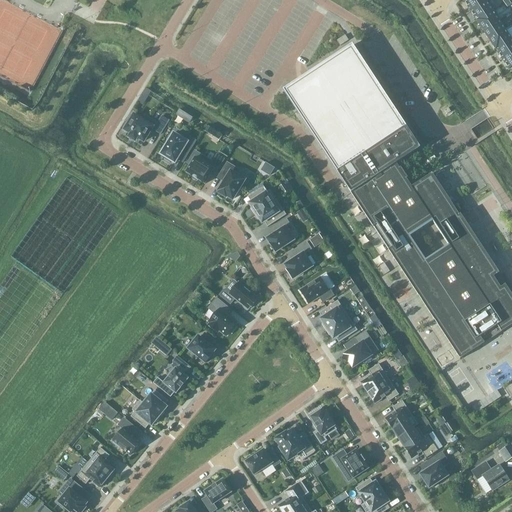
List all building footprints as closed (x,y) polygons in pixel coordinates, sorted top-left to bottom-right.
[(262,5),(270,10),(273,5),(264,0),(262,5)] [(471,12),(487,2),(485,0),(467,0),(464,2),(465,2),(471,12)] [(487,2),(471,12),(477,21),(477,22),(493,11),(487,2)] [(499,21),(493,11),(477,22),(477,23),(478,22),(483,31),(499,21)] [(505,30),(499,21),(483,31),(489,40),(505,30)] [(287,22),(285,26),(294,31),(296,26),(287,22)] [(208,40),(214,42),(220,28),(209,23),(204,34),(209,36),(208,40)] [(511,39),(505,30),(489,40),(495,49),(495,50),(511,39)] [(348,41),(345,35),(337,41),(340,46),(348,41)] [(511,40),(511,39),(495,50),(496,50),(502,59),(511,52),(511,40)] [(291,86),(283,91),(345,185),(351,194),(460,360),(511,325),(511,296),(505,286),(501,288),(494,278),(499,274),(498,273),(460,215),(459,216),(432,174),(411,188),(406,180),(407,179),(400,169),(399,170),(396,165),(417,151),(420,149),(352,46),(310,73),(291,86)] [(511,52),(502,59),(509,69),(511,67),(511,52)] [(254,72),(252,76),(263,81),(265,77),(254,72)] [(180,110),(176,115),(189,123),(192,118),(180,110)] [(133,117),(131,115),(126,123),(129,124),(125,130),(131,134),(129,138),(135,141),(137,138),(144,142),(147,136),(149,137),(154,129),(156,130),(155,131),(161,135),(169,121),(162,117),(158,123),(152,120),(149,125),(134,116),(133,117)] [(173,135),(171,134),(166,141),(168,143),(161,155),(162,156),(161,158),(170,163),(171,161),(175,163),(179,157),(184,160),(196,141),(190,137),(187,142),(173,134),(173,135)] [(190,166),(186,173),(205,184),(211,174),(214,176),(224,160),(217,155),(213,162),(195,151),(187,164),(190,166)] [(238,169),(227,163),(220,175),(227,179),(219,191),(220,192),(219,193),(226,197),(226,196),(232,200),(236,194),(238,194),(241,188),(240,187),(245,180),(235,175),(238,169)] [(266,163),(261,171),(270,176),(274,169),(266,163)] [(287,182),(281,185),(286,193),(292,189),(287,182)] [(270,190),(267,192),(264,187),(250,196),(253,201),(249,204),(252,208),(250,209),(254,215),(276,200),(270,190)] [(286,215),(276,200),(254,215),(258,221),(259,220),(262,224),(266,221),(270,226),(286,215)] [(269,244),(275,253),(293,240),(285,229),(290,225),(287,220),(268,232),(271,237),(268,239),(270,244),(269,244)] [(319,235),(310,241),(313,246),(318,243),(320,244),(324,241),(319,235)] [(296,259),(286,266),(289,270),(287,271),(292,279),(311,267),(306,259),(304,255),(311,250),(307,242),(292,252),(296,259)] [(384,263),(379,267),(385,275),(390,272),(384,263)] [(320,278),(300,291),(309,304),(319,298),(323,303),(334,296),(330,290),(329,291),(320,278)] [(225,290),(220,296),(230,305),(235,299),(248,310),(251,307),(252,308),(256,302),(255,302),(258,299),(252,294),(253,292),(247,287),(246,289),(240,284),(231,295),(225,290)] [(356,286),(350,290),(354,296),(359,292),(356,286)] [(229,309),(217,299),(212,305),(219,311),(209,323),(210,323),(208,325),(218,333),(219,331),(226,336),(230,332),(232,333),(236,327),(235,326),(236,324),(225,315),(229,309)] [(325,330),(348,316),(338,301),(321,312),(324,317),(320,319),(323,324),(322,325),(325,330)] [(375,315),(370,319),(373,324),(378,321),(375,315)] [(348,316),(325,330),(329,336),(331,335),(333,340),(338,337),(341,342),(358,331),(348,316)] [(373,343),(366,332),(344,346),(348,353),(345,355),(345,356),(344,357),(347,362),(349,361),(353,368),(371,356),(366,348),(373,343)] [(198,338),(189,349),(197,356),(196,358),(202,363),(203,361),(206,363),(212,356),(211,355),(214,351),(211,348),(216,342),(205,334),(200,339),(198,338)] [(166,346),(162,351),(167,355),(171,350),(166,346)] [(158,378),(153,383),(171,398),(174,393),(176,394),(188,379),(183,375),(186,372),(187,373),(191,368),(177,357),(173,361),(178,366),(164,383),(158,378)] [(361,383),(368,394),(389,380),(379,364),(369,371),(372,376),(361,383)] [(399,395),(389,380),(368,394),(375,404),(386,397),(389,402),(399,395)] [(417,381),(409,386),(412,390),(420,385),(417,381)] [(140,401),(160,418),(165,413),(164,412),(167,408),(165,406),(169,401),(155,390),(144,404),(140,401)] [(497,390),(472,407),(476,414),(501,397),(497,390)] [(156,423),(160,418),(140,401),(128,415),(146,429),(144,427),(148,423),(152,426),(155,422),(156,423)] [(402,401),(392,408),(396,413),(385,419),(392,429),(412,416),(402,401)] [(327,441),(325,438),(337,430),(326,414),(324,415),(320,409),(311,415),(312,417),(311,418),(319,430),(314,434),(321,445),(327,441)] [(412,416),(392,429),(396,435),(397,435),(399,439),(414,429),(414,428),(418,425),(412,416)] [(138,430),(124,419),(119,425),(123,429),(113,441),(114,442),(113,443),(119,448),(120,447),(126,451),(125,452),(126,453),(127,452),(130,455),(141,443),(133,436),(138,430)] [(445,424),(440,427),(446,437),(452,434),(451,433),(445,424)] [(414,429),(399,439),(402,443),(401,443),(405,449),(422,439),(424,437),(418,428),(415,430),(414,429)] [(275,440),(280,447),(278,448),(282,454),(284,453),(289,460),(299,453),(303,459),(303,460),(303,461),(315,453),(310,446),(311,445),(304,434),(297,439),(292,430),(287,434),(286,433),(275,440)] [(336,431),(329,435),(332,441),(339,436),(336,431)] [(433,432),(429,435),(438,451),(443,448),(433,432)] [(429,443),(425,436),(424,437),(422,439),(405,449),(411,459),(422,453),(425,458),(435,451),(429,443)] [(511,456),(506,447),(498,452),(505,463),(511,458),(511,456)] [(100,448),(89,463),(108,478),(116,469),(106,460),(110,456),(100,448)] [(281,463),(273,451),(267,455),(264,450),(245,462),(254,476),(272,464),(274,467),(281,463)] [(347,456),(344,451),(333,458),(339,467),(344,464),(354,479),(369,469),(356,450),(347,456)] [(442,453),(421,467),(425,473),(421,475),(424,480),(423,481),(427,488),(429,487),(430,488),(431,487),(432,488),(439,484),(438,482),(447,476),(440,465),(447,460),(442,453)] [(82,458),(68,474),(73,478),(77,473),(79,475),(88,463),(82,458)] [(79,475),(77,477),(86,484),(90,480),(100,488),(108,478),(89,463),(88,463),(79,475)] [(486,463),(472,472),(478,480),(483,477),(492,490),(493,491),(509,481),(499,465),(491,470),(486,463)] [(318,466),(312,470),(317,478),(323,473),(318,466)] [(59,467),(54,473),(57,476),(62,469),(59,467)] [(286,470),(282,472),(286,478),(290,475),(286,470)] [(478,480),(477,481),(486,494),(492,490),(483,477),(478,480)] [(85,491),(70,479),(64,487),(69,491),(63,498),(61,496),(56,503),(63,509),(64,507),(70,511),(81,511),(85,508),(83,507),(86,504),(79,498),(85,491)] [(232,493),(223,480),(205,492),(208,497),(202,500),(210,511),(213,511),(217,510),(214,505),(232,493)] [(371,485),(368,480),(356,488),(365,503),(384,491),(380,486),(378,487),(376,482),(371,485)] [(278,506),(282,511),(292,511),(305,503),(295,488),(286,494),(289,499),(278,506)] [(387,497),(384,491),(365,503),(361,506),(365,511),(385,511),(388,510),(385,505),(389,502),(386,498),(387,497)] [(345,492),(332,501),(335,506),(348,497),(345,492)] [(29,494),(25,499),(30,503),(34,498),(29,494)] [(181,510),(178,511),(203,511),(202,509),(196,511),(195,511),(190,503),(181,509),(181,510)] [(311,511),(305,503),(292,511),(316,511),(315,510),(312,511),(311,511)]
